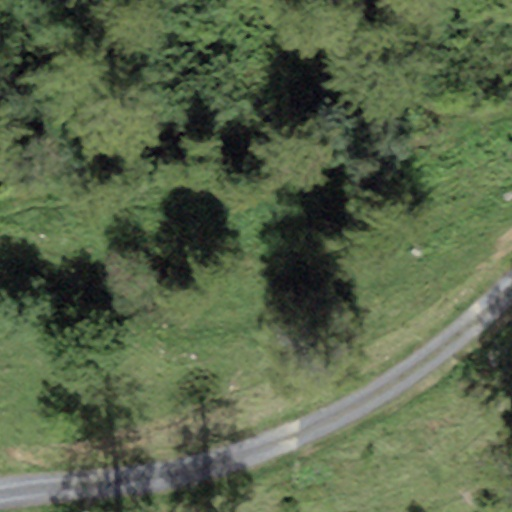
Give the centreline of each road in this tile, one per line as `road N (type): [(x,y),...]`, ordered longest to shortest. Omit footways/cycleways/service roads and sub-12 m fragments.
road 1 (track): [(0,503),(154,486),(360,424),(511,301)]
road 2 (track): [(455,130),(275,207),(0,199)]
road 3 (track): [(262,0),(259,16),(318,70),(455,130),(511,111)]
